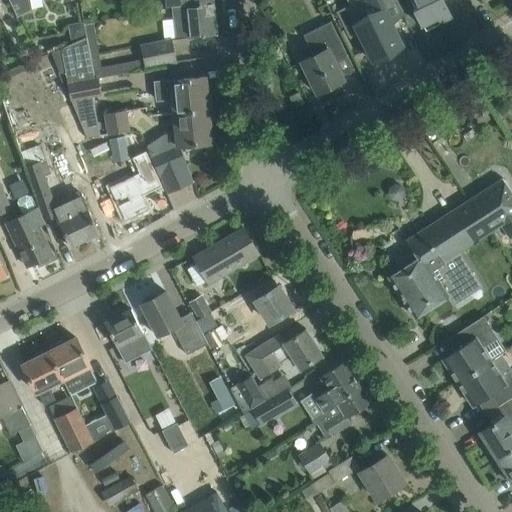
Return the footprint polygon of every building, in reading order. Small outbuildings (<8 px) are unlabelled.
[(9,0),(18,17),(32,10),(30,0),(9,0)] [(391,20),(403,14),(396,0),(369,0),(375,12),(354,23),(373,61),(403,46),(391,20)] [(412,0),(416,8),(414,9),(422,26),(438,18),(440,22),(452,17),(443,0),(412,0)] [(189,38),(217,35),(214,1),(166,7),(173,6),(174,19),(175,38),(189,36),(189,38)] [(334,10),(331,12),(337,23),(340,21),(334,10)] [(91,55),(99,54),(94,21),(84,23),(86,36),(91,55)] [(83,22),(68,25),(71,39),(86,36),(84,23),(83,22)] [(331,22),(304,35),(314,55),(302,62),(317,94),(344,81),(332,56),(345,50),(331,22)] [(102,94),(99,78),(96,78),(91,55),(86,36),(60,47),(68,84),(71,100),(102,94)] [(172,40),(141,46),(145,69),(177,62),(172,40)] [(87,137),(71,100),(53,51),(0,75),(0,93),(15,135),(65,119),(74,143),(87,137)] [(175,112),(209,109),(209,108),(212,107),(211,95),(207,94),(205,77),(171,80),(175,112)] [(290,97),(293,104),(294,106),(303,101),(298,92),(290,97)] [(209,109),(175,112),(178,146),(212,142),(209,109)] [(126,110),(105,113),(109,135),(130,131),(126,110)] [(46,173),(43,174),(38,160),(48,157),(43,144),(21,152),(26,169),(44,220),(57,217),(58,217),(59,221),(59,222),(71,247),(100,233),(88,208),(87,208),(80,192),(68,197),(65,188),(51,192),(46,173)] [(181,166),(174,148),(152,157),(159,175),(181,166)] [(140,171),(109,186),(125,221),(150,209),(143,195),(163,185),(146,150),(133,156),(140,171)] [(491,231),(502,225),(511,238),(511,237),(511,193),(503,179),(470,200),(491,231)] [(0,213),(11,209),(0,183),(0,213)] [(24,214),(10,221),(17,236),(12,238),(26,267),(40,261),(43,264),(50,261),(49,257),(53,255),(40,226),(45,224),(43,220),(38,208),(36,208),(30,196),(27,194),(19,198),(18,202),(24,214)] [(454,255),(491,231),(470,200),(407,240),(419,258),(389,277),(401,294),(421,281),(419,278),(454,255)] [(243,227),(194,256),(198,262),(192,266),(190,273),(194,279),(200,281),(207,277),(210,283),(259,254),(243,227)] [(421,281),(401,294),(416,317),(448,297),(459,289),(463,296),(479,286),(464,263),(460,266),(460,265),(454,255),(419,278),(421,281)] [(265,286),(236,305),(252,331),(258,327),(266,340),(290,325),(283,316),(294,309),(293,307),(296,305),(289,294),(286,296),(279,285),(268,291),(265,286)] [(156,297),(152,295),(144,299),(144,303),(141,304),(158,336),(173,328),(187,354),(208,344),(197,322),(185,328),(166,291),(156,297)] [(212,312),(202,294),(189,302),(199,319),(212,312)] [(117,316),(105,323),(125,362),(152,348),(144,333),(132,309),(130,310),(128,306),(115,312),(117,316)] [(217,325),(211,313),(196,321),(203,333),(217,325)] [(458,382),(491,361),(482,346),(490,341),(485,333),(492,328),(484,316),(454,335),(461,347),(443,359),(458,382)] [(285,343),(279,333),(272,337),(250,350),(245,354),(261,379),(282,365),(280,362),(292,354),(301,369),(323,355),(307,329),(285,343)] [(52,350),(50,351),(64,379),(70,393),(97,380),(90,365),(91,365),(77,337),(62,344),(61,341),(50,346),(52,350)] [(37,357),(23,364),(37,393),(38,392),(45,406),(57,400),(50,387),(64,379),(50,351),(48,352),(46,348),(36,353),(37,357)] [(314,398),(323,411),(323,413),(349,396),(345,389),(359,380),(346,360),(320,377),(328,390),(314,398)] [(491,361),(458,382),(473,406),(491,394),(499,406),(511,397),(511,373),(509,370),(501,375),(491,361)] [(252,375),(230,388),(244,413),(266,401),(252,375)] [(234,402),(229,391),(221,376),(209,382),(219,400),(212,404),(217,412),(234,402)] [(271,379),(259,387),(268,400),(279,393),(273,383),(271,379)] [(0,384),(0,416),(2,416),(11,434),(31,424),(22,406),(9,380),(0,384)] [(313,418),(327,439),(351,423),(347,418),(373,401),(359,380),(345,389),(349,396),(323,413),(323,411),(313,418)] [(266,401),(252,409),(260,423),(261,425),(297,403),(289,388),(266,401)] [(118,394),(101,403),(115,429),(132,421),(118,394)] [(497,459),(511,449),(511,397),(503,403),(509,414),(480,432),(497,459)] [(88,428),(78,407),(77,406),(53,418),(71,452),(94,440),(88,428)] [(189,444),(178,422),(162,430),(174,452),(189,444)] [(219,440),(212,444),(220,458),(227,454),(219,440)] [(314,478),(328,470),(335,466),(331,461),(320,441),(298,454),(302,460),(299,462),(304,470),(307,469),(311,474),(314,478)] [(511,449),(497,459),(511,481),(511,449)] [(314,478),(310,480),(312,483),(317,492),(360,467),(352,455),(335,466),(328,470),(314,478)] [(404,483),(387,455),(361,471),(378,499),(404,483)] [(132,474),(101,491),(109,506),(140,488),(132,474)] [(228,511),(217,491),(182,511),(228,511)] [(350,511),(343,499),(330,507),(333,511),(350,511)]
